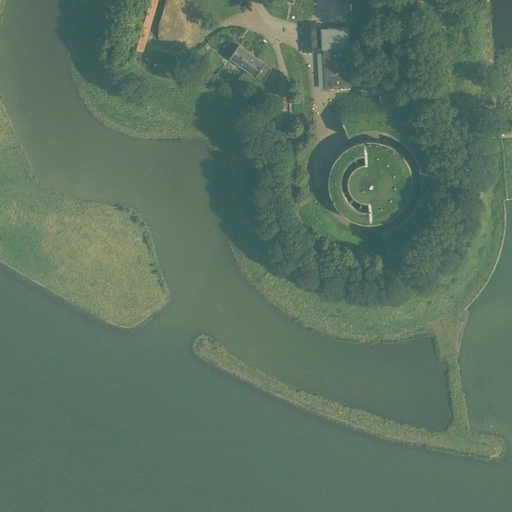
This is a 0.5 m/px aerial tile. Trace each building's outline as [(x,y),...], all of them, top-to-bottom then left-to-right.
[(143,0),(130,47),(133,48),(131,55),(142,58),(158,0),(143,0)] [(168,27),(168,25),(179,29),(184,12),(173,8),(174,5),(175,0),(172,0),(170,7),(165,24),(164,28),(163,30),(163,32),(163,35),(163,37),(163,39),(163,41),(166,41),(166,39),(166,37),(166,34),(167,32),(167,29),(168,27)] [(191,0),(199,16),(234,0),(191,0)] [(350,48),(349,28),(321,29),(322,49),(323,49),(325,89),(351,87),(349,48),(350,48)] [(263,81),(271,68),(264,63),(264,62),(240,45),(230,58),(254,76),(255,75),(263,81)] [(151,58),(164,61),(165,57),(165,54),(152,52),(151,58)] [(184,61),(177,69),(181,74),(189,66),(184,61)] [(393,99),(385,120),(388,121),(392,122),(399,104),(477,93),(478,102),(480,101),(478,87),(483,86),(479,85),(478,85),(401,96),(401,93),(411,92),(407,63),(378,67),(382,99),(387,98),(387,94),(392,94),(393,99)] [(355,118),(348,119),(345,111),(342,112),(340,109),(337,111),(336,111),(345,135),(351,133),(357,132),(368,131),(379,132),(387,135),(398,141),(406,150),(411,155),(413,161),(416,169),(417,177),(417,184),(416,190),(414,199),(411,205),(408,210),(405,213),(400,219),(394,224),(389,227),(383,230),(378,231),(384,254),(385,258),(386,256),(385,253),(403,247),(402,244),(390,245),(389,242),(396,240),(403,234),(409,230),(415,224),(420,218),(424,212),(427,204),(430,195),(431,185),(431,176),(430,168),(428,159),(425,153),(421,146),(417,140),(412,135),(406,130),(398,125),(392,122),(388,121),(385,120),(383,119),(375,118),(366,117),(355,118)] [(330,193),(333,201),(336,207),(341,213),(346,217),(354,221),(362,224),(369,225),(378,225),(386,223),(392,219),(399,214),(405,208),(408,203),(410,199),(412,194),(413,186),(413,179),(411,171),(408,164),(402,154),(396,148),(387,144),(378,142),(370,141),(358,143),(350,146),(344,150),(339,155),(336,159),(333,164),(330,172),(329,179),(329,187),(330,193)]
